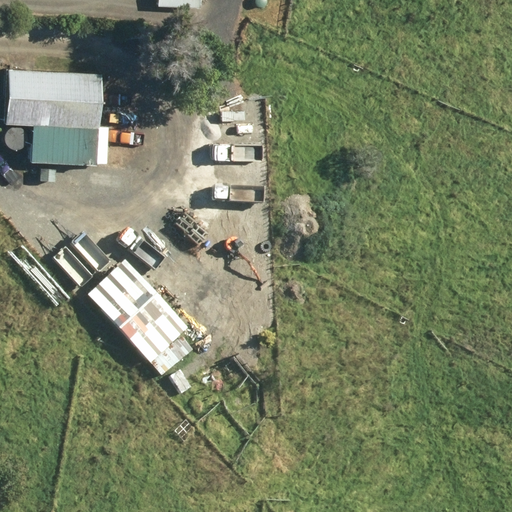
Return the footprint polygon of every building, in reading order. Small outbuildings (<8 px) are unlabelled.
[(101,127),(86,126),(88,72),(0,67),(0,122),(21,123),(19,160),(84,163),(84,161),(99,161),(101,127)] [(245,105),(229,106),(218,106),(218,111),(206,112),(206,123),(219,122),(218,114),(229,114),(230,121),(245,121),(245,105)] [(198,275),(189,286),(217,310),(226,299),(198,275)] [(145,304),(111,334),(123,348),(157,318),(145,304)] [(167,333),(137,361),(150,375),(180,348),(167,333)]
